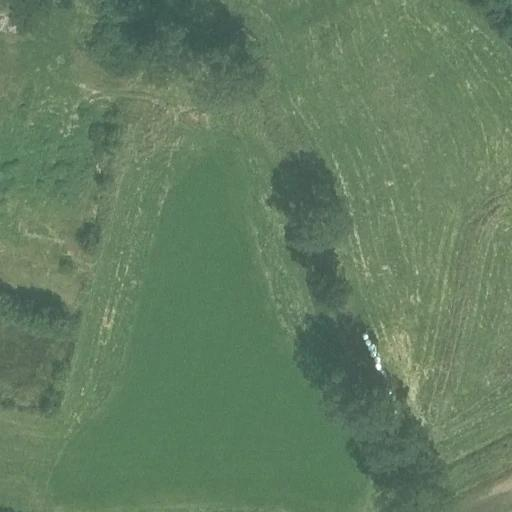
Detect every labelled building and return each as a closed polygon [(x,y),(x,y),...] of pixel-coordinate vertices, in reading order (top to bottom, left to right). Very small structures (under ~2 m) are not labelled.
[(85,96),(78,114),(104,124),(120,81),(107,76),(98,101),(85,96)] [(130,81),(114,124),(187,152),(204,109),(130,81)] [(9,88),(0,94),(0,143),(32,121),(9,88)] [(0,245),(0,254),(25,258),(26,249),(0,245)] [(31,283),(28,297),(75,309),(80,289),(50,282),(48,287),(31,283)]
